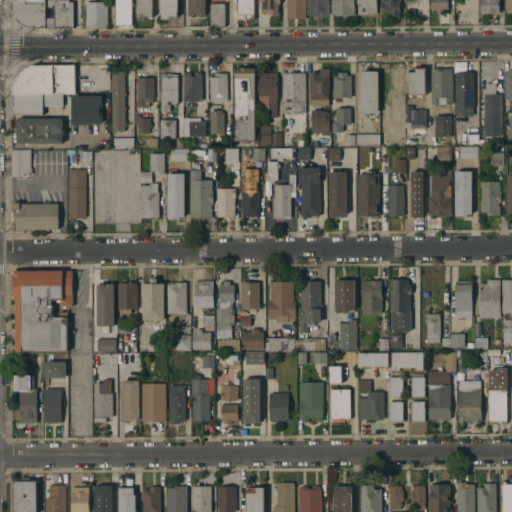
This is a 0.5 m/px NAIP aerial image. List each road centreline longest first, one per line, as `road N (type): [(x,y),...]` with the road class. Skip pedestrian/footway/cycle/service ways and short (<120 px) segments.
road 1 (residential): [(511,248),(0,256)]
road 2 (residential): [(511,453),(0,459)]
road 3 (tertiary): [(511,43),(0,45)]
